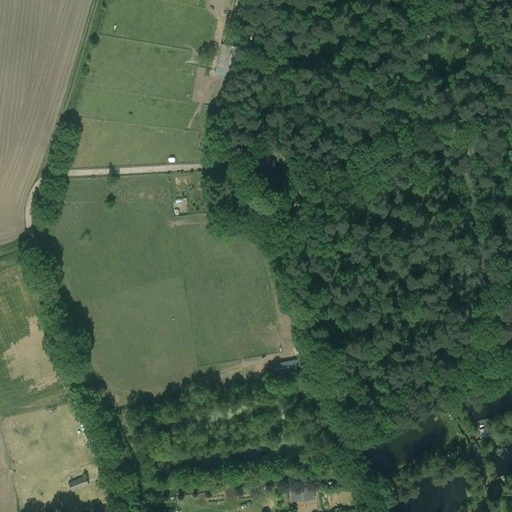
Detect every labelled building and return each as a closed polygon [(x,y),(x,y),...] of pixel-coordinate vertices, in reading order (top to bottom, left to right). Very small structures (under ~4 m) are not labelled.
[(233,59),(218,55),(213,78),(228,81),(233,59)] [(261,123),(251,124),(252,134),(262,133),(261,123)] [(282,133),(261,135),(264,163),(272,162),(271,149),(270,142),(283,141),(282,133)] [(313,171),(304,167),(301,174),(310,178),(313,171)] [(293,364),(275,367),(276,374),(295,370),(293,364)] [(76,494),(96,487),(93,477),(73,483),(76,494)] [(295,505),(317,503),(315,488),(293,491),(295,505)]
